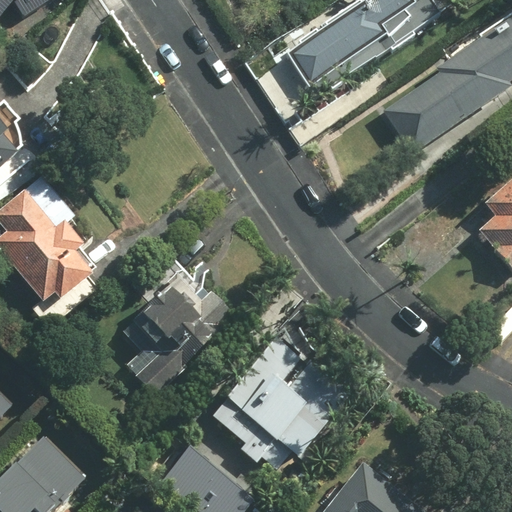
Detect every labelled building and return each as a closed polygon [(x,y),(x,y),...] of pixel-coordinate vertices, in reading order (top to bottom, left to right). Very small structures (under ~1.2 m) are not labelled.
[(34,30),(65,3),(62,0),(0,0),(0,12),(4,17),(15,7),(34,30)] [(326,31),(291,53),(316,91),(322,87),(328,97),(449,19),(436,0),(374,0),(370,3),(367,0),(364,0),(323,27),(326,31)] [(446,76),(388,114),(416,157),(511,95),(511,26),(442,71),(446,76)] [(0,194),(4,192),(1,189),(33,163),(26,154),(27,153),(29,146),(29,139),(27,132),(23,126),(28,122),(10,102),(6,107),(0,102),(0,194)] [(511,263),(511,187),(493,204),(501,213),(482,229),(511,263)] [(64,296),(70,302),(102,276),(84,255),(93,247),(72,221),(63,229),(31,190),(0,215),(0,217),(13,233),(1,242),(51,306),(64,296)] [(159,399),(242,319),(216,292),(206,301),(181,275),(125,329),(146,351),(128,368),(159,399)] [(298,452),(305,458),(358,395),(318,362),(296,387),(290,381),(308,360),(285,340),(218,418),(249,444),(244,450),(261,464),(266,458),(282,472),(298,452)] [(0,430),(21,408),(0,388),(0,430)] [(0,511),(42,511),(56,497),(66,507),(94,477),(49,435),(0,487),(0,511)] [(251,511),(261,501),(196,445),(164,482),(199,511),(251,511)] [(430,511),(368,462),(327,511),(430,511)]
